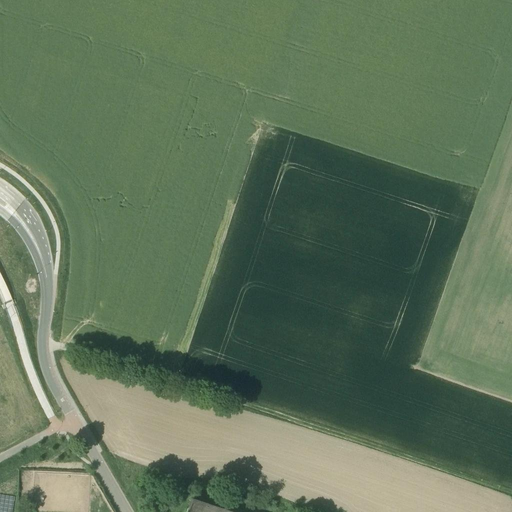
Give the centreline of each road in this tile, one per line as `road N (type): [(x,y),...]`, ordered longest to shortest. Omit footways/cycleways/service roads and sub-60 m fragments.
road 1 (track): [(41,339),(511,494)]
road 2 (tertiary): [(74,420),(42,360),(44,270),(18,218)]
